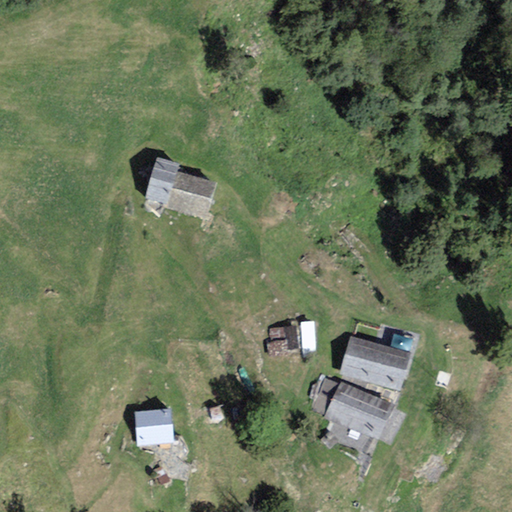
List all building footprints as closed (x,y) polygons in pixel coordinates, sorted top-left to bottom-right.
[(158,169),(146,203),(206,224),(218,190),(158,169)] [(310,322),(260,327),(263,356),(313,351),(310,322)] [(349,334),(339,372),(399,388),(409,350),(349,334)] [(336,382),(323,417),(377,437),(390,401),(336,382)] [(133,410),(136,447),(173,444),(170,407),(133,410)]
